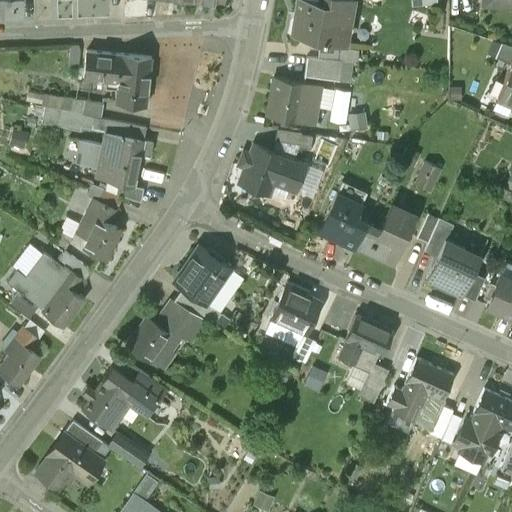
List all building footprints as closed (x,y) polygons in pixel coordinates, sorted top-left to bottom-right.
[(295,0),(290,33),(343,42),(350,0),(295,0)] [(317,40),(315,54),(304,52),(301,72),(350,80),(355,47),(317,40)] [(511,44),(501,41),(495,54),(511,61),(511,57),(511,44)] [(150,56),(83,48),(79,77),(102,80),(101,86),(112,87),(111,100),(143,104),(150,56)] [(511,57),(511,61),(497,92),(511,98),(511,57)] [(303,82),(274,77),(268,115),(297,120),(303,82)] [(98,102),(60,95),(57,108),(96,116),(98,102)] [(57,108),(40,104),(37,121),(77,129),(78,124),(102,129),(99,143),(78,139),(74,160),(95,165),(93,173),(106,175),(105,179),(116,182),(132,185),(132,184),(138,152),(148,154),(151,139),(141,137),(119,133),(121,121),(96,116),(57,108)] [(144,125),(121,121),(119,133),(141,137),(144,125)] [(300,131),(277,127),(275,139),(299,142),(300,133),(300,131)] [(311,135),(300,133),(299,142),(299,146),(310,147),(311,135)] [(299,160),(254,142),(250,152),(243,150),(239,162),(245,165),(239,181),(269,192),(274,179),(290,185),(299,160)] [(418,152),(406,146),(400,159),(413,165),(418,152)] [(439,165),(425,159),(415,180),(429,187),(439,165)] [(342,178),(319,228),(341,238),(347,224),(349,225),(354,213),(365,188),(364,188),(362,192),(341,183),(343,179),(342,178)] [(132,184),(132,185),(116,182),(114,191),(138,200),(141,185),(132,184)] [(115,208),(97,199),(92,209),(97,212),(96,215),(109,221),(115,208)] [(379,226),(367,221),(356,244),(391,260),(398,244),(402,246),(402,244),(400,243),(414,212),(391,201),(379,226)] [(426,212),(416,233),(429,239),(438,218),(426,212)] [(354,213),(349,225),(347,224),(341,238),(341,240),(355,246),(356,244),(367,221),(367,219),(354,213)] [(109,221),(96,215),(81,246),(104,257),(119,225),(109,221)] [(429,239),(425,247),(437,253),(445,236),(446,237),(453,222),(439,216),(429,239)] [(446,237),(445,236),(437,253),(426,277),(462,294),(463,292),(473,269),(478,259),(462,252),(465,246),(446,237)] [(212,246),(204,258),(215,265),(216,263),(220,266),(227,257),(212,246)] [(194,251),(174,280),(195,294),(215,265),(204,258),(194,251)] [(83,278),(66,266),(60,275),(64,278),(62,281),(74,290),(83,278)] [(485,275),(473,269),(463,292),(476,298),(485,275)] [(511,283),(498,277),(487,303),(511,314),(511,283)] [(62,281),(41,309),(61,324),(82,296),(74,290),(62,281)] [(305,290),(288,282),(273,315),(306,330),(320,299),(304,292),(305,290)] [(204,316),(171,297),(163,309),(188,326),(194,330),(204,316)] [(155,320),(149,315),(129,343),(150,358),(152,355),(167,365),(178,349),(174,346),(188,326),(163,309),(155,320)] [(393,330),(357,314),(345,339),(346,340),(335,365),(340,367),(344,358),(370,370),(374,361),(378,354),(382,356),(393,330)] [(38,338),(23,326),(16,335),(19,338),(17,340),(29,349),(38,338)] [(315,339),(304,334),(294,354),(305,359),(315,339)] [(17,340),(0,363),(0,370),(17,383),(38,356),(29,349),(17,340)] [(454,374),(416,356),(405,381),(428,392),(442,399),(454,374)] [(370,370),(360,394),(374,400),(388,368),(374,361),(370,370)] [(133,378),(113,364),(102,378),(133,400),(131,402),(146,413),(157,397),(158,396),(133,378)] [(168,387),(139,369),(133,378),(158,396),(157,397),(160,398),(168,387)] [(133,400),(102,378),(95,389),(88,384),(83,392),(89,397),(82,408),(112,429),(131,402),(133,400)] [(428,392),(405,381),(401,389),(394,385),(386,403),(393,406),(392,410),(414,420),(428,392)] [(511,400),(485,388),(474,412),(475,413),(471,421),(465,418),(454,442),(468,448),(466,453),(482,460),(486,451),(489,452),(498,433),(496,432),(500,424),(510,429),(511,425),(511,400)] [(103,441),(74,420),(66,431),(95,452),(103,441)] [(138,445),(117,430),(108,444),(129,458),(138,445)] [(95,452),(66,431),(37,470),(61,487),(73,471),(88,482),(105,459),(95,452)] [(511,437),(500,469),(511,473),(511,470),(511,437)]
